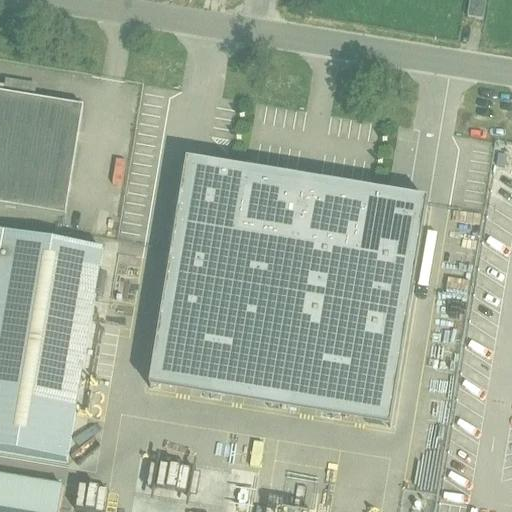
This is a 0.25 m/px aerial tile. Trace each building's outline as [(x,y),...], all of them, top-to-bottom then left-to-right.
[(486,2),(470,0),(467,19),(483,21),(486,2)] [(0,207),(66,218),(84,108),(3,95),(5,87),(0,86),(0,207)] [(191,164),(186,164),(157,344),(398,383),(428,203),(423,203),(420,223),(404,220),(407,200),(316,185),(316,184),(298,181),(298,182),(207,167),(203,187),(188,184),(191,164)] [(0,452),(67,464),(103,252),(0,234),(0,452)] [(0,511),(58,511),(63,489),(0,477),(0,511)]
